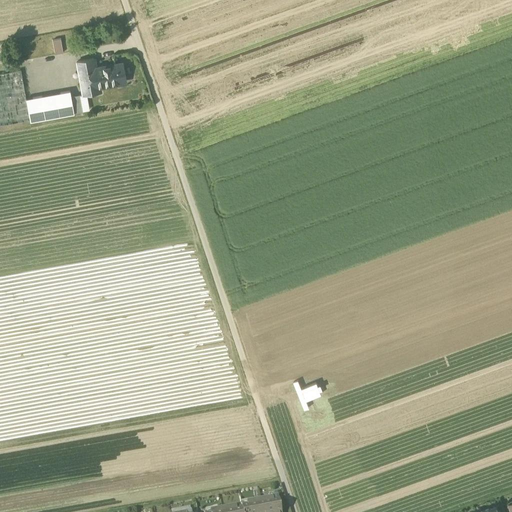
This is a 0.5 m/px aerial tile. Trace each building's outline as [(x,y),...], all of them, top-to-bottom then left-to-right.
[(61,37),(52,39),(55,53),(63,52),(61,37)] [(76,61),(82,94),(86,93),(100,91),(99,85),(125,81),(123,68),(114,70),(113,64),(99,67),(100,73),(97,73),(96,67),(94,58),(76,61)] [(0,73),(0,126),(30,121),(26,99),(21,69),(0,73)] [(30,121),(74,113),(71,96),(70,91),(26,99),(30,121)] [(86,93),(82,94),(80,94),(83,111),(90,110),(86,93)] [(71,96),(74,113),(83,111),(80,94),(71,96)] [(241,505),(241,507),(241,511),(280,511),(278,499),(241,505)]
